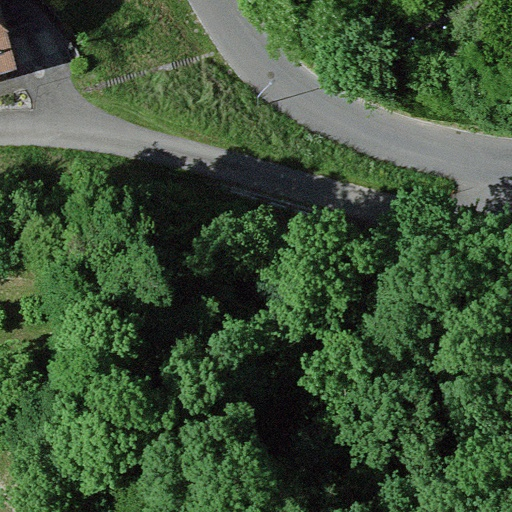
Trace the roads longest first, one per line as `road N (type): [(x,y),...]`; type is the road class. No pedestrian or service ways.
road 1 (residential): [(511,183),(478,212),(375,205),(186,149),(38,123),(0,131)]
road 2 (tertiary): [(222,0),(251,41),(318,101),(412,141),(511,165)]
